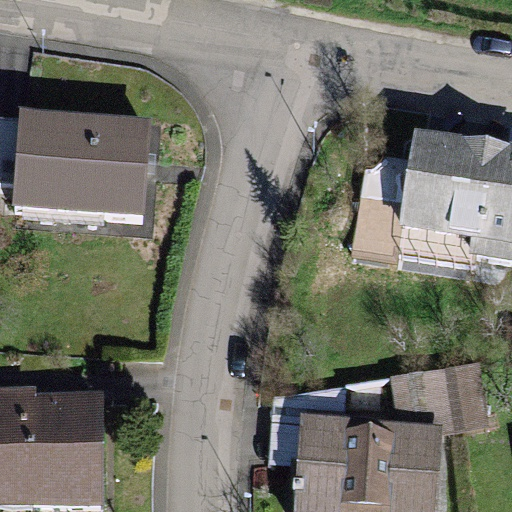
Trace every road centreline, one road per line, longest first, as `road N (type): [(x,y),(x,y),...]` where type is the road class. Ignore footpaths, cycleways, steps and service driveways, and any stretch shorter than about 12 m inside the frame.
road 1 (residential): [(285,42),(205,356),(205,511)]
road 2 (residential): [(285,42),(18,0)]
road 3 (residential): [(511,83),(285,42)]
